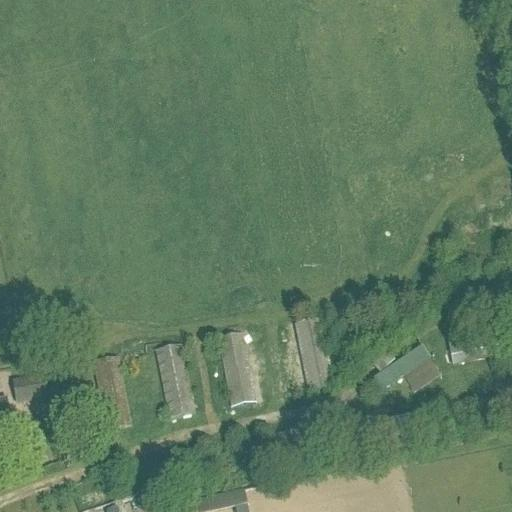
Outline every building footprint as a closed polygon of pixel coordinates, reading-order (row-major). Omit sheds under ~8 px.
[(511,284),(462,294),(467,321),(511,312),(511,284)] [(307,397),(334,392),(320,322),(293,328),(307,397)] [(453,370),(502,359),(497,337),(448,347),(453,370)] [(230,412),(256,407),(243,338),(217,343),(230,412)] [(168,424),(195,419),(181,350),(154,355),(168,424)] [(419,352),(375,382),(382,394),(427,363),(419,352)] [(106,436),(131,431),(118,361),(92,367),(106,436)] [(16,408),(47,403),(43,379),(12,384),(16,408)] [(0,403),(0,420),(10,418),(7,403),(0,403)] [(396,451),(428,445),(423,421),(391,427),(396,451)] [(198,511),(233,511),(247,509),(243,494),(197,504),(198,511)]
